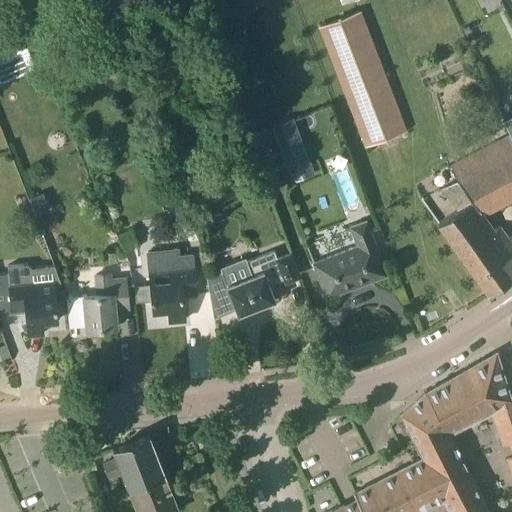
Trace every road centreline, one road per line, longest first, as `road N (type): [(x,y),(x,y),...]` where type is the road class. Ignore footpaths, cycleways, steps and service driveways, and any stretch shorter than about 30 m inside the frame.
road 1 (residential): [(252,399),(366,385),(414,370),(511,304)]
road 2 (residential): [(28,417),(252,399)]
